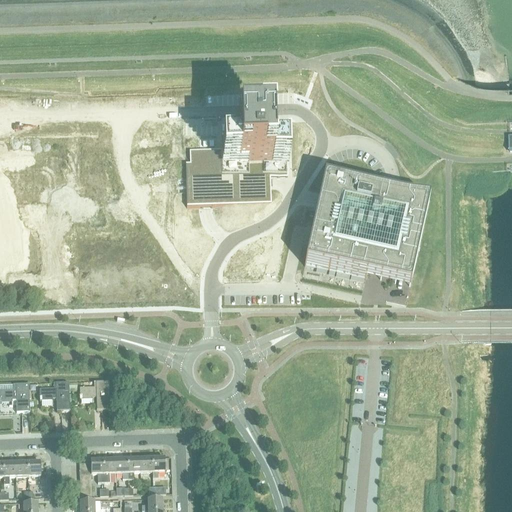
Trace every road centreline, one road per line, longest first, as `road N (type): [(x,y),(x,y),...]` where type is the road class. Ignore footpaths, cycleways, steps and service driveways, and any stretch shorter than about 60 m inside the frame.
road 1 (residential): [(0,117),(287,110),(315,124),(327,147)]
road 2 (residential): [(182,511),(174,439),(55,442)]
road 3 (tertiary): [(284,337),(311,329),(461,327)]
road 4 (secondary): [(0,333),(63,331),(139,346)]
road 5 (residential): [(295,192),(272,221),(228,241),(211,288)]
